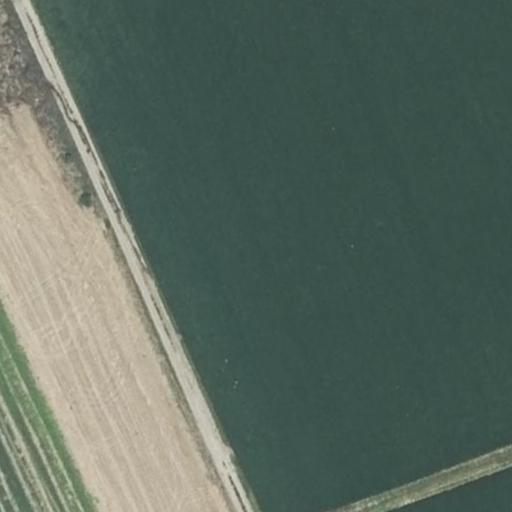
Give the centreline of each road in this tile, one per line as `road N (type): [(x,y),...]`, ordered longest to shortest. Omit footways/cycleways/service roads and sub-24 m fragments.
road 1 (track): [(248,511),(15,0)]
road 2 (track): [(511,459),(370,511)]
